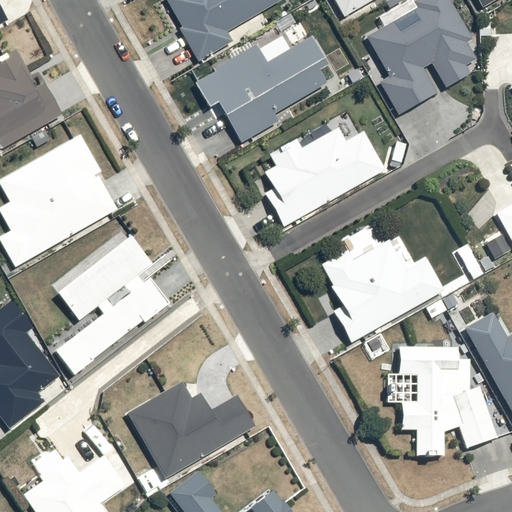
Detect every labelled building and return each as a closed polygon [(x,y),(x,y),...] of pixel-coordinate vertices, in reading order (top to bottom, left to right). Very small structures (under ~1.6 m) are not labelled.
[(0,0),(0,20),(11,14),(1,0),(0,0)] [(281,0),(168,0),(202,59),(236,40),(230,29),(281,0)] [(330,0),(342,19),(374,0),(330,0)] [(415,9),(365,38),(389,79),(379,84),(397,116),(434,94),(420,70),(430,64),(445,89),(468,75),(464,67),(475,61),(466,45),(471,41),(447,0),(418,0),(412,4),(415,9)] [(475,0),(480,9),(495,0),(475,0)] [(221,103),(243,139),(280,117),(278,114),(339,77),(315,37),(295,49),(280,23),(250,40),(254,47),(196,82),(212,108),(221,103)] [(0,148),(64,111),(46,82),(41,85),(20,50),(0,61),(0,148)] [(272,192),(264,197),(281,229),(384,172),(362,132),(344,142),(337,129),(299,150),(295,142),(267,157),(273,168),(262,175),(272,192)] [(0,241),(18,270),(121,208),(101,176),(108,172),(83,131),(0,181),(12,200),(0,207),(0,210),(12,230),(0,237),(0,241)] [(511,204),(499,211),(511,235),(511,204)] [(136,232),(60,293),(83,322),(100,308),(104,313),(57,350),(79,378),(175,302),(151,272),(161,264),(136,232)] [(353,345),(447,288),(428,256),(411,266),(392,235),(358,256),(352,247),(322,265),(345,304),(333,311),(353,345)] [(0,308),(0,422),(7,431),(42,403),(36,395),(57,378),(23,335),(30,330),(8,302),(0,308)] [(497,315),(469,331),(511,407),(511,332),(508,334),(497,315)] [(435,346),(402,346),(402,370),(386,370),(387,406),(401,405),(401,433),(414,432),(414,458),(450,458),(450,432),(460,432),(460,449),(489,449),(488,382),(475,382),(475,356),(463,356),(463,338),(435,338),(435,346)] [(129,411),(166,476),(257,424),(241,396),(214,411),(203,393),(194,398),(184,380),(129,411)] [(41,483),(20,497),(30,511),(102,511),(98,505),(123,487),(102,458),(77,475),(65,459),(38,478),(41,483)] [(203,472),(172,496),(184,511),(293,511),(274,487),(242,511),(241,511),(225,511),(215,499),(221,495),(203,472)]
